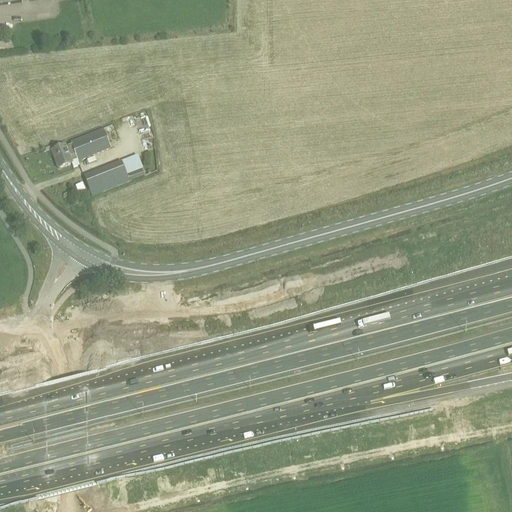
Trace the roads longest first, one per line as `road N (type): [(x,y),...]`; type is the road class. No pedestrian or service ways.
road 1 (secondary): [(205,266),(511,177)]
road 2 (motorway): [(284,355),(0,428)]
road 3 (motorway): [(250,410),(511,342)]
road 4 (motorway): [(250,410),(511,377)]
road 5 (motorway): [(0,473),(250,410)]
road 6 (motorway): [(511,269),(402,302),(284,355)]
road 7 (motorway): [(511,296),(284,355)]
road 8 (tertiary): [(68,511),(63,378),(42,339)]
